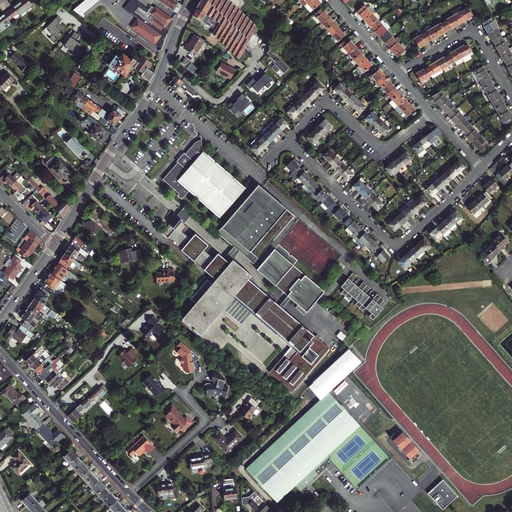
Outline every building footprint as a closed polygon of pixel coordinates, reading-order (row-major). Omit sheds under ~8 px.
[(14,7),(9,11),(13,17),(18,13),(20,14),(32,5),(28,0),(20,0),(13,6),(14,7)] [(84,0),(79,4),(74,8),(81,16),(100,0),(84,0)] [(135,11),(128,6),(126,9),(120,5),(122,2),(119,0),(107,0),(108,0),(111,2),(110,3),(118,8),(121,10),(113,21),(126,31),(128,28),(130,29),(136,21),(136,20),(138,18),(135,16),(137,12),(135,11)] [(135,0),(124,0),(124,1),(133,8),(138,2),(135,0)] [(157,0),(177,13),(182,5),(182,4),(175,0),(157,0)] [(200,0),(196,8),(219,23),(221,26),(219,29),(223,33),(219,40),(228,50),(238,59),(242,53),(244,49),(257,26),(235,5),(229,0),(200,0)] [(317,0),(312,0),(305,7),(310,12),(320,3),(317,0)] [(147,9),(140,4),(138,7),(146,13),(148,10),(147,9)] [(372,13),(364,5),(357,11),(359,14),(364,20),(372,13)] [(146,13),(138,7),(135,11),(137,12),(150,22),(161,29),(161,30),(167,34),(172,23),(171,21),(167,18),(166,15),(160,10),(157,11),(151,6),(148,10),(146,13)] [(459,11),(453,15),(458,25),(465,21),(465,20),(468,18),(463,9),(461,6),(457,8),(459,11)] [(219,23),(196,8),(192,15),(206,23),(207,21),(216,27),(219,23)] [(313,15),(321,24),(329,17),(324,11),(323,11),(321,8),(313,15)] [(3,13),(0,15),(0,29),(9,22),(8,20),(13,17),(9,11),(4,15),(3,13)] [(370,26),(372,29),(379,22),(372,13),(364,20),(369,26),(370,26)] [(453,15),(443,21),(448,30),(451,28),(451,29),(458,25),(453,15)] [(61,22),(56,17),(46,29),(53,36),(50,39),(53,42),(65,30),(59,24),(61,22)] [(321,24),(327,29),(334,23),(329,17),(321,24)] [(487,33),(496,28),(490,17),(482,22),(484,26),(483,26),(487,33)] [(379,22),(372,29),(374,31),(374,32),(379,37),(387,30),(390,27),(386,23),(384,23),(382,20),(379,22)] [(215,29),(216,27),(207,21),(206,23),(215,29)] [(433,27),(439,36),(445,32),(444,32),(448,30),(443,21),(433,27)] [(216,27),(215,29),(212,34),(219,40),(223,33),(219,29),(221,26),(219,23),(216,27)] [(334,23),(327,29),(332,35),(339,29),(334,23)] [(432,40),(439,36),(433,27),(423,33),(428,41),(431,39),(432,40)] [(492,40),(494,43),(502,38),(496,28),(487,33),(491,40),(492,40)] [(345,35),(339,29),(332,35),(337,42),(345,35)] [(394,39),(387,30),(379,37),(384,43),(384,42),(387,45),(394,39)] [(80,36),(74,32),(64,47),(79,57),(81,53),(79,51),(83,46),(77,41),(80,36)] [(423,33),(413,39),(419,48),(426,44),(425,43),(428,41),(423,33)] [(205,40),(195,34),(188,44),(187,43),(184,47),(196,54),(205,40)] [(499,54),(508,48),(502,38),(494,43),(496,46),(495,47),(499,54)] [(404,50),(394,39),(387,45),(389,48),(389,49),(394,55),(395,54),(397,57),(404,50)] [(340,45),(348,53),(355,47),(350,41),(348,42),(345,40),(340,45)] [(468,54),(472,52),(467,44),(464,46),(464,45),(456,49),(461,58),(463,61),(464,62),(471,58),(470,56),(468,54)] [(348,53),(353,59),(361,53),(355,47),(348,53)] [(288,67),(269,48),(265,52),(270,56),(268,58),(275,64),(271,67),(276,72),(279,69),(283,72),(288,67)] [(511,60),(511,54),(508,48),(499,54),(503,61),(504,61),(506,64),(511,60)] [(447,56),(453,66),(456,64),(455,62),(461,58),(456,49),(449,53),(450,54),(447,56)] [(14,52),(10,57),(21,66),(19,68),(25,73),(31,64),(14,52)] [(353,59),(359,65),(366,59),(361,53),(353,59)] [(113,54),(106,63),(113,68),(113,67),(125,75),(130,67),(132,68),(134,68),(135,67),(135,66),(139,61),(138,61),(130,56),(129,58),(123,54),(119,58),(113,54)] [(139,61),(148,69),(151,65),(150,64),(150,63),(146,60),(148,58),(146,56),(145,57),(143,56),(142,57),(141,57),(138,61),(139,61)] [(443,57),(436,61),(441,70),(448,66),(449,68),(453,66),(447,56),(443,58),(443,57)] [(190,62),(185,58),(180,63),(186,68),(190,62)] [(366,59),(359,65),(356,67),(362,73),(371,65),(366,59)] [(154,72),(148,69),(139,61),(135,66),(143,72),(141,75),(150,81),(154,72)] [(426,68),(431,76),(432,78),(443,72),(441,70),(436,61),(429,65),(430,66),(426,68)] [(229,66),(222,62),(217,71),(230,79),(236,69),(229,65),(229,66)] [(476,83),(479,81),(489,76),(485,69),(484,69),(482,66),(476,70),(470,73),(476,83)] [(420,82),(431,76),(426,68),(423,70),(423,69),(415,74),(420,82)] [(384,75),(378,69),(371,75),(376,82),(384,75)] [(272,80),(263,71),(258,76),(258,77),(255,80),(253,79),(247,85),(250,88),(252,86),(258,92),(264,86),(267,89),(272,85),(270,82),(272,80)] [(7,72),(0,78),(0,88),(2,91),(14,79),(7,72)] [(194,91),(176,75),(172,80),(183,90),(185,87),(192,93),(194,91)] [(382,88),(389,81),(384,75),(376,82),(382,88)] [(493,83),(489,76),(479,81),(485,92),(494,87),(492,83),(493,83)] [(185,91),(183,90),(172,80),(168,84),(186,100),(188,98),(183,93),(185,91)] [(324,88),(318,81),(312,87),(318,94),(324,88)] [(389,81),(382,88),(387,94),(394,87),(389,81)] [(340,95),(346,89),(340,83),(334,89),(340,95)] [(66,84),(62,90),(69,95),(73,89),(66,84)] [(318,94),(312,87),(305,94),(312,100),(318,94)] [(394,87),(387,94),(392,100),(400,93),(394,87)] [(489,103),(491,102),(501,97),(496,89),(496,90),(494,87),(485,92),(483,93),(489,103)] [(346,89),(340,95),(347,101),(353,95),(346,89)] [(440,91),(431,96),(436,100),(435,101),(440,107),(448,100),(440,90),(440,91)] [(62,92),(60,94),(69,100),(70,98),(62,92)] [(82,108),(89,98),(79,92),(78,93),(77,92),(72,100),(77,103),(76,104),(82,108)] [(251,102),(242,93),(230,105),(239,114),(251,102)] [(400,93),(392,100),(389,102),(394,108),(405,99),(400,93)] [(299,100),(306,106),(312,100),(305,94),(299,100)] [(359,100),(353,95),(347,101),(353,107),(359,100)] [(491,102),(497,112),(506,108),(504,104),(505,104),(501,97),(491,102)] [(82,108),(90,115),(98,105),(89,98),(82,108)] [(410,105),(405,99),(394,108),(400,114),(403,111),(407,115),(413,110),(410,105)] [(299,100),(293,106),(300,112),(306,106),(299,100)] [(353,107),(359,113),(365,106),(359,100),(353,107)] [(448,100),(440,107),(446,113),(449,115),(456,109),(448,100)] [(98,105),(90,115),(99,121),(105,113),(105,111),(98,105)] [(115,105),(111,110),(109,113),(118,120),(121,115),(124,111),(116,105),(115,105)] [(250,105),(246,110),(250,113),(254,108),(250,105)] [(293,119),(300,112),(293,106),(287,112),(293,119)] [(105,113),(99,121),(104,125),(105,124),(106,124),(108,122),(114,126),(118,120),(109,113),(111,110),(108,107),(105,111),(105,113)] [(508,110),(506,108),(497,112),(503,123),(511,117),(511,116),(508,110)] [(451,119),(456,125),(464,118),(456,109),(449,115),(451,118),(451,119)] [(365,118),(372,124),(378,117),(371,111),(365,118)] [(90,115),(89,115),(85,121),(84,120),(82,124),(86,127),(87,126),(91,129),(89,133),(93,135),(91,137),(95,140),(96,138),(97,139),(103,131),(95,125),(97,121),(90,115)] [(372,124),(378,130),(384,123),(378,117),(372,124)] [(282,130),(288,124),(281,118),(275,124),(282,130)] [(464,118),(456,125),(461,131),(462,130),(465,133),(472,127),(475,124),(473,121),(470,124),(464,118)] [(325,119),(319,125),(325,131),(331,125),(325,119)] [(276,137),(282,130),(275,124),(272,121),(266,127),(276,137)] [(384,135),(390,129),(384,123),(378,130),(384,135)] [(319,125),(313,131),(319,137),(325,131),(319,125)] [(269,143),(276,137),(266,127),(263,130),(266,133),(263,136),(269,143)] [(472,143),(480,135),(472,127),(465,133),(467,136),(467,137),(472,143)] [(313,144),(319,137),(313,131),(306,137),(313,144)] [(432,131),(425,136),(431,143),(438,138),(432,131)] [(78,155),(86,147),(75,135),(66,142),(78,155)] [(480,135),(472,143),(477,149),(478,148),(481,151),(488,145),(480,135)] [(179,147),(237,197),(242,191),(239,188),(241,187),(232,180),(231,181),(226,177),(227,175),(219,168),(218,169),(212,165),(213,164),(205,156),(204,158),(199,154),(201,152),(200,141),(199,139),(198,138),(196,137),(193,136),(191,137),(189,137),(180,148),(179,147)] [(263,149),(269,143),(263,136),(259,139),(257,136),(254,139),(255,140),(263,149)] [(418,142),(424,149),(431,143),(425,136),(418,142)] [(257,155),(263,149),(255,140),(251,143),(253,146),(251,148),(257,155)] [(419,157),(426,152),(424,149),(418,142),(412,147),(419,157)] [(221,216),(237,197),(179,147),(177,149),(178,150),(174,155),(173,154),(171,156),(172,157),(167,164),(168,164),(166,166),(165,166),(158,174),(171,186),(168,190),(172,194),(181,184),(189,191),(190,190),(195,194),(194,196),(203,203),(204,202),(209,206),(208,207),(217,215),(218,213),(221,216)] [(329,162),(335,156),(329,150),(323,156),(329,162)] [(411,159),(406,152),(399,157),(404,164),(411,159)] [(70,172),(54,155),(46,162),(51,168),(51,171),(54,173),(57,174),(60,177),(62,178),(63,176),(64,178),(70,172)] [(329,162),(335,168),(341,162),(335,156),(329,162)] [(399,157),(392,162),(398,170),(404,164),(399,157)] [(292,160),(286,166),(292,172),(290,175),(293,178),(301,169),(292,160)] [(458,161),(452,166),(458,173),(464,167),(458,161)] [(86,165),(83,162),(77,168),(80,171),(86,165)] [(341,162),(335,168),(341,174),(347,168),(341,162)] [(398,170),(392,162),(385,168),(391,175),(398,170)] [(33,167),(37,171),(39,174),(44,169),(41,167),(39,164),(34,165),(33,167)] [(511,169),(508,165),(508,164),(498,172),(504,180),(511,173),(511,169)] [(445,172),(451,179),(458,173),(452,166),(445,172)] [(347,168),(341,174),(347,180),(354,174),(347,168)] [(301,169),(293,178),(295,180),(298,178),(304,184),(310,178),(301,169)] [(7,182),(11,185),(16,180),(7,171),(0,177),(0,182),(0,183),(3,180),(4,182),(6,183),(7,182)] [(17,171),(13,176),(20,183),(24,178),(17,171)] [(445,172),(439,178),(445,184),(451,179),(445,172)] [(28,180),(36,189),(48,202),(59,213),(61,215),(63,217),(70,206),(64,200),(60,204),(43,186),(41,188),(30,178),(28,180)] [(307,193),(310,196),(319,187),(310,178),(304,184),(310,190),(307,193)] [(439,178),(432,183),(438,190),(445,184),(439,178)] [(482,186),(486,191),(488,193),(497,185),(491,178),(482,186)] [(359,192),(365,186),(359,179),(353,186),(359,192)] [(13,190),(15,192),(16,193),(13,196),(16,198),(25,189),(16,180),(11,185),(14,189),(13,190)] [(367,183),(365,186),(359,192),(365,198),(371,192),(373,189),(367,183)] [(432,196),(438,190),(432,183),(426,189),(432,196)] [(328,195),(319,187),(310,196),(313,198),(315,195),(322,202),(328,195)] [(293,219),(256,188),(217,234),(252,264),(293,219)] [(482,192),(475,198),(482,206),(491,197),(488,193),(486,191),(483,193),(482,192)] [(371,192),(365,198),(371,204),(377,198),(371,192)] [(337,205),(328,195),(322,202),(328,208),(325,211),(328,213),(337,205)] [(414,201),(420,208),(427,202),(421,195),(414,201)] [(34,208),(37,212),(43,206),(34,197),(29,201),(27,198),(21,204),(27,209),(30,207),(32,209),(34,208)] [(377,198),(371,204),(377,210),(384,204),(377,198)] [(408,207),(414,213),(420,208),(414,201),(412,198),(405,204),(408,207)] [(482,206),(475,198),(466,207),(473,214),(482,206)] [(337,205),(328,213),(331,216),(333,213),(340,220),(346,214),(337,205)] [(43,220),(40,222),(43,225),(52,216),(43,206),(37,212),(41,216),(40,217),(43,220)] [(414,213),(408,207),(401,213),(407,219),(414,213)] [(97,218),(100,215),(94,210),(88,216),(92,219),(89,222),(87,221),(84,225),(93,233),(100,226),(110,235),(108,237),(113,241),(121,233),(115,228),(115,229),(102,217),(99,220),(97,218)] [(449,216),(455,222),(462,216),(456,210),(449,216)] [(407,219),(401,213),(395,218),(401,225),(407,219)] [(449,216),(443,222),(449,228),(455,222),(449,216)] [(350,217),(343,223),(353,233),(350,236),(353,238),(362,230),(350,217)] [(401,225),(395,218),(388,224),(394,231),(401,225)] [(451,231),(449,228),(443,222),(436,227),(442,234),(445,237),(451,231)] [(436,227),(430,233),(435,240),(442,234),(436,227)] [(190,240),(176,228),(168,239),(182,250),(181,252),(193,263),(194,262),(203,270),(203,272),(214,281),(228,265),(216,256),(212,260),(203,252),(207,247),(194,237),(190,240)] [(40,239),(30,230),(27,235),(30,237),(19,253),(26,258),(29,255),(30,256),(39,243),(38,243),(40,239)] [(362,230),(353,238),(362,248),(365,245),(371,239),(362,230)] [(492,242),(493,243),(500,251),(503,248),(502,247),(508,242),(501,234),(492,242)] [(16,251),(19,253),(30,237),(27,235),(16,251)] [(72,242),(88,254),(90,251),(87,249),(89,247),(76,235),(72,242)] [(424,238),(417,244),(423,251),(430,245),(424,238)] [(380,247),(371,239),(365,245),(371,251),(368,253),(371,256),(380,247)] [(88,254),(72,242),(65,253),(73,258),(78,251),(80,252),(90,260),(92,257),(89,254),(88,254)] [(500,251),(493,243),(484,251),(479,255),(487,265),(492,260),(495,257),(494,256),(500,251)] [(417,244),(411,249),(417,256),(423,251),(417,244)] [(389,256),(380,247),(371,256),(374,259),(376,256),(382,262),(389,256)] [(125,261),(134,259),(134,260),(141,258),(139,249),(132,252),(131,248),(126,249),(126,250),(122,251),(121,251),(117,252),(119,261),(124,259),(125,261)] [(404,255),(410,262),(417,256),(411,249),(404,255)] [(322,294),(274,251),(256,272),(306,314),(322,294)] [(65,253),(58,263),(67,269),(70,266),(73,268),(75,265),(79,268),(80,267),(86,271),(87,269),(75,260),(73,258),(65,253)] [(0,269),(0,275),(7,281),(10,277),(13,279),(23,266),(19,264),(21,261),(14,255),(11,259),(9,258),(4,265),(7,267),(3,272),(0,269)] [(410,262),(404,255),(398,261),(404,268),(410,262)] [(50,273),(61,280),(65,274),(71,278),(72,277),(75,279),(77,276),(67,269),(58,263),(50,273)] [(250,279),(231,263),(212,284),(207,280),(190,299),(196,305),(181,323),(199,338),(234,298),(297,352),(295,355),(312,368),(328,350),(247,282),(250,279)] [(161,272),(156,272),(157,282),(174,280),(173,268),(165,268),(165,271),(161,272)] [(41,286),(41,287),(50,293),(51,294),(59,283),(61,285),(63,286),(65,283),(61,280),(50,273),(41,286)] [(349,281),(347,280),(338,291),(373,321),(382,310),(377,305),(374,302),(363,293),(359,290),(349,281)] [(53,296),(61,285),(59,283),(51,294),(53,296)] [(35,298),(44,304),(46,301),(45,300),(50,293),(41,287),(40,290),(39,289),(38,290),(36,292),(36,293),(36,294),(37,295),(38,295),(37,297),(36,296),(35,298)] [(31,303),(50,316),(53,318),(56,314),(52,312),(53,310),(44,304),(35,298),(31,303)] [(31,303),(28,308),(43,319),(44,319),(45,317),(48,319),(50,316),(31,303)] [(22,325),(31,332),(36,324),(31,321),(34,317),(41,322),(43,319),(28,308),(21,317),(25,320),(22,325)] [(111,317),(109,319),(120,327),(121,324),(111,317)] [(140,326),(134,332),(139,337),(141,335),(143,336),(144,338),(143,339),(147,343),(150,341),(152,341),(154,339),(154,336),(152,333),(152,332),(156,329),(149,321),(141,328),(140,326)] [(31,332),(22,325),(19,329),(13,325),(4,338),(9,341),(17,342),(17,341),(21,344),(22,342),(26,335),(31,338),(34,334),(31,332)] [(454,353),(460,349),(454,339),(448,343),(454,353)] [(191,350),(180,341),(177,345),(180,348),(177,351),(182,356),(182,357),(179,360),(183,363),(183,368),(185,368),(186,372),(194,372),(193,366),(193,365),(192,365),(192,362),(194,362),(196,361),(197,360),(200,357),(191,350)] [(119,357),(128,366),(130,366),(137,360),(135,358),(138,355),(132,348),(127,353),(125,350),(122,354),(119,357)] [(21,356),(29,365),(42,354),(38,349),(30,356),(26,351),(21,356)] [(308,387),(321,399),(329,392),(361,362),(349,349),(308,387)] [(42,354),(29,365),(34,370),(50,355),(45,350),(42,354)] [(38,374),(53,361),(54,360),(50,355),(34,370),(38,374)] [(283,356),(269,373),(292,392),(312,368),(295,355),(289,362),(283,356)] [(58,365),(53,361),(38,374),(44,381),(46,380),(54,372),(52,370),(58,365)] [(10,374),(1,364),(0,364),(0,381),(1,382),(10,374)] [(57,370),(54,372),(46,380),(50,384),(51,383),(55,387),(56,386),(59,389),(68,381),(65,378),(64,378),(57,370)] [(219,374),(214,372),(212,380),(212,381),(215,382),(214,385),(212,385),(211,384),(210,383),(208,383),(207,383),(205,384),(204,386),(204,388),(207,389),(207,390),(206,390),(207,392),(207,395),(213,394),(213,393),(219,395),(220,394),(226,396),(228,387),(223,386),(225,379),(219,374)] [(154,379),(150,374),(142,381),(142,383),(146,387),(147,386),(156,396),(159,393),(159,394),(165,389),(158,382),(157,382),(154,379)] [(68,381),(59,389),(60,390),(68,382),(68,381)] [(11,386),(9,384),(1,392),(5,397),(7,394),(17,405),(25,397),(20,391),(17,393),(16,392),(13,389),(11,386)] [(80,402),(77,405),(78,406),(75,408),(67,416),(73,422),(82,415),(79,412),(98,395),(101,398),(106,393),(101,388),(100,386),(80,404),(80,402)] [(321,399),(246,469),(277,502),(295,485),(300,491),(319,473),(330,462),(329,458),(330,457),(328,454),(360,425),(329,392),(321,399)] [(248,419),(259,403),(251,397),(248,402),(246,401),(244,404),(245,405),(240,413),(248,419)] [(43,423),(44,422),(37,414),(40,410),(35,403),(23,414),(37,429),(43,423)] [(180,413),(172,404),(167,409),(169,412),(168,413),(167,414),(167,415),(167,416),(175,426),(174,427),(174,428),(174,430),(177,433),(180,429),(182,431),(184,429),(183,429),(185,427),(186,428),(191,423),(186,417),(184,419),(180,416),(180,413)] [(37,429),(35,430),(38,433),(39,432),(46,440),(43,442),(49,448),(64,435),(58,429),(52,434),(51,433),(50,431),(43,423),(37,429)] [(12,436),(5,429),(0,433),(0,450),(0,451),(7,444),(5,442),(12,436)] [(394,439),(392,440),(410,459),(411,457),(414,460),(421,455),(417,451),(420,448),(403,429),(400,432),(397,429),(391,435),(394,439)] [(220,432),(214,438),(227,452),(242,437),(235,430),(226,438),(220,432)] [(150,443),(144,436),(127,452),(131,456),(135,452),(139,456),(143,453),(142,451),(144,449),(148,453),(153,448),(151,446),(149,444),(150,443)] [(69,463),(77,456),(71,450),(64,456),(66,459),(64,462),(63,464),(65,466),(67,466),(69,463)] [(29,463),(18,451),(12,456),(17,461),(11,466),(18,473),(29,463)] [(202,457),(189,459),(191,468),(206,466),(205,463),(211,462),(210,453),(202,454),(202,457)] [(83,463),(77,456),(69,463),(75,469),(83,463)] [(89,469),(83,463),(76,470),(82,476),(89,469)] [(94,475),(89,470),(82,476),(87,482),(94,475)] [(99,481),(94,475),(87,482),(92,487),(99,481)] [(233,478),(223,480),(224,489),(223,489),(224,500),(237,498),(236,487),(234,487),(234,484),(235,484),(234,483),(233,478)] [(444,479),(427,493),(438,504),(443,509),(457,496),(444,479)] [(105,487),(99,481),(92,487),(98,494),(105,487)] [(167,483),(167,484),(157,486),(158,495),(169,494),(169,496),(178,495),(177,487),(173,487),(172,483),(167,483)] [(111,494),(105,487),(98,494),(104,500),(111,494)] [(242,504),(248,503),(255,511),(264,511),(269,507),(254,491),(249,495),(247,496),(247,497),(244,497),(244,496),(241,497),(242,504)] [(37,501),(30,493),(22,500),(29,508),(37,501)] [(117,500),(111,494),(103,500),(109,507),(117,500)] [(194,499),(187,505),(190,508),(186,511),(199,511),(203,509),(197,502),(199,501),(198,500),(200,498),(198,495),(194,499)] [(116,511),(123,507),(117,500),(109,507),(114,511),(116,511)] [(38,511),(43,508),(37,501),(29,508),(32,511),(38,511)]
